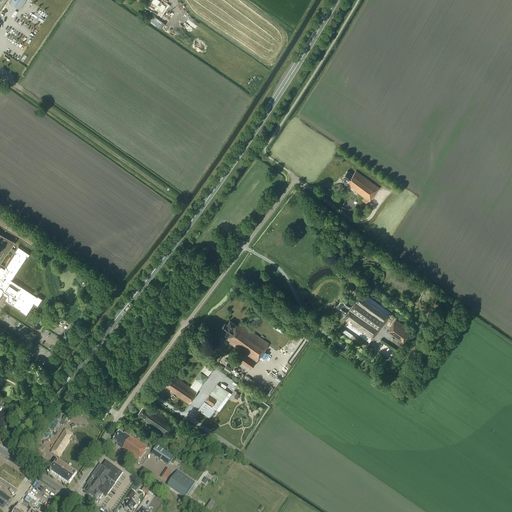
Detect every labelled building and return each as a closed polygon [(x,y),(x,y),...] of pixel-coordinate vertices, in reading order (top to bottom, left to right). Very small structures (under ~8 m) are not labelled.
[(11,0),(10,3),(20,10),(26,0),(11,0)] [(145,4),(144,5),(145,7),(158,16),(165,6),(157,0),(156,1),(154,0),(149,0),(147,4),(145,4)] [(368,201),(369,201),(379,188),(356,170),(353,175),(347,170),(343,177),(348,181),(346,183),(354,189),(353,189),(364,198),(362,201),(366,204),(368,201)] [(30,253),(18,245),(15,250),(11,248),(13,244),(14,243),(0,233),(0,249),(3,252),(0,257),(0,298),(3,294),(7,296),(3,301),(26,316),(34,305),(38,307),(43,299),(20,284),(19,285),(12,280),(30,253)] [(391,313),(361,291),(353,302),(344,296),(336,306),(342,310),(341,312),(344,314),(342,317),(348,321),(341,330),(365,348),(391,313)] [(396,319),(389,330),(404,341),(412,330),(396,319)] [(223,329),(221,333),(227,338),(231,341),(230,342),(229,344),(231,346),(232,345),(244,353),(245,353),(240,361),(251,369),(252,367),(256,361),(265,348),(267,345),(268,344),(269,343),(239,322),(237,325),(230,320),(227,324),(225,323),(221,328),(223,329)] [(275,324),(273,327),(283,333),(285,330),(275,324)] [(0,327),(0,333),(7,338),(10,334),(0,327)] [(205,365),(190,387),(197,391),(212,370),(205,365)] [(197,391),(173,375),(165,386),(171,389),(170,391),(175,394),(174,394),(189,404),(197,391)] [(219,400),(214,408),(219,412),(232,394),(218,384),(211,394),(219,400)] [(205,402),(214,408),(219,400),(211,394),(205,402)] [(210,419),(216,410),(205,402),(199,411),(210,419)] [(138,413),(144,418),(143,420),(163,434),(172,421),(149,405),(147,408),(143,405),(138,413)] [(59,458),(70,442),(69,441),(73,434),(66,430),(50,453),(59,458)] [(128,453),(127,455),(138,463),(148,449),(135,440),(134,441),(127,436),(125,434),(124,435),(119,432),(113,441),(117,444),(117,445),(123,450),(122,451),(125,454),(126,452),(128,453)] [(168,465),(170,462),(174,457),(157,446),(154,450),(151,454),(168,465)] [(76,474),(57,461),(50,472),(69,484),(76,474)] [(116,468),(106,461),(103,466),(100,464),(91,476),(92,477),(87,484),(88,484),(84,491),(86,492),(85,494),(97,503),(103,495),(106,498),(123,473),(116,468)] [(170,475),(165,471),(160,477),(166,481),(170,475)] [(193,484),(177,472),(166,486),(183,498),(193,484)] [(151,484),(148,489),(157,494),(160,489),(151,484)] [(131,511),(136,505),(132,502),(136,494),(131,491),(126,498),(129,500),(124,508),(130,511),(131,511)] [(0,492),(0,506),(4,509),(11,500),(0,492)] [(152,499),(147,496),(143,503),(149,506),(152,499)] [(208,511),(215,503),(211,500),(204,511),(206,511),(208,511)]
